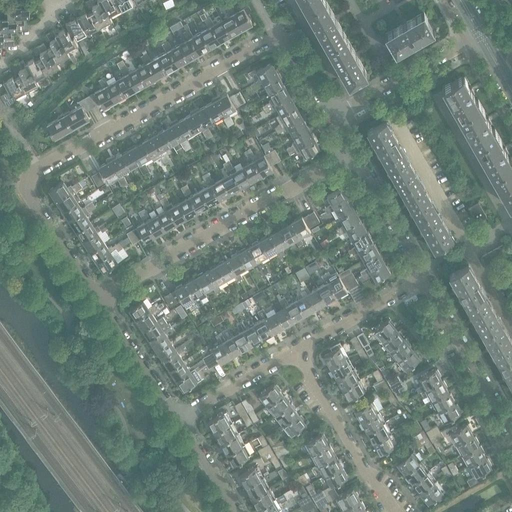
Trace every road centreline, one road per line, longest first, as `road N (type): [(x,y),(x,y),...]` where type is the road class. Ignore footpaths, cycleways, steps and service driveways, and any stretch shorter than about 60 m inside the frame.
road 1 (residential): [(98,300),(354,154)]
road 2 (residential): [(273,39),(31,174)]
road 3 (residential): [(390,511),(296,352)]
road 4 (residential): [(511,432),(419,275)]
road 5 (residential): [(333,115),(480,33)]
road 6 (residential): [(98,300),(24,192),(31,174)]
road 7 (residential): [(296,352),(419,275)]
road 8 (residential): [(178,419),(98,300)]
road 9 (residential): [(419,275),(354,154)]
road 10 (residential): [(178,419),(296,352)]
